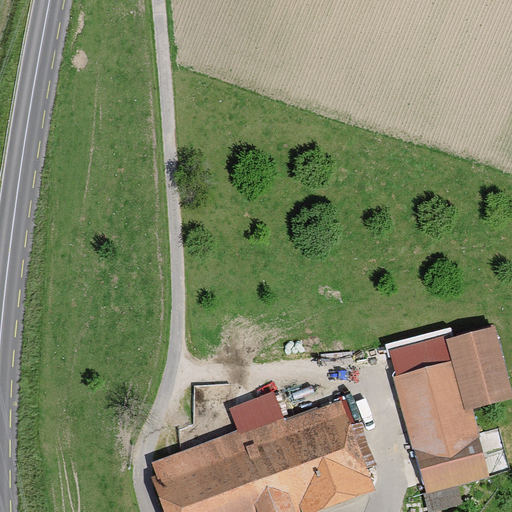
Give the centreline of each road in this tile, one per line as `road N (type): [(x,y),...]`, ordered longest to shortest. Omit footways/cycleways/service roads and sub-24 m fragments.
road 1 (residential): [(156,0),(177,300),(172,369),(144,448),(151,511)]
road 2 (secondary): [(49,0),(0,342)]
